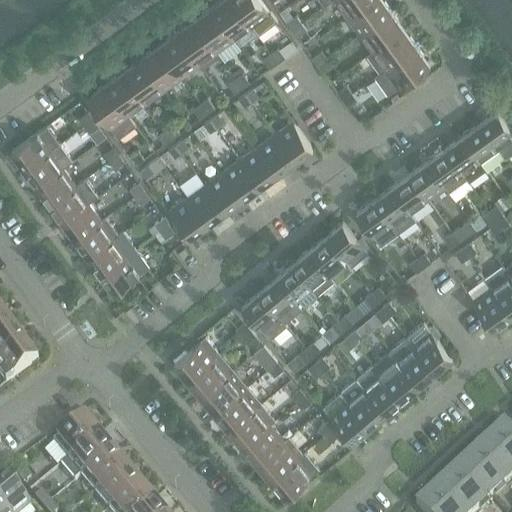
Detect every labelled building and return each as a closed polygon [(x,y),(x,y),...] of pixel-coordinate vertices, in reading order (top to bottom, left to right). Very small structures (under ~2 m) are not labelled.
[(252,26),(232,0),(219,0),(211,6),(235,39),(252,26)] [(270,13),(260,0),(232,0),(252,26),(270,13)] [(335,0),(347,16),(369,0),(335,0)] [(359,34),(392,10),(384,0),(369,0),(347,16),(359,34)] [(235,39),(211,6),(194,19),(217,52),(235,39)] [(372,51),(404,28),(392,10),(359,34),(372,51)] [(296,15),(287,22),(292,29),(301,22),(296,15)] [(217,52),(194,19),(176,32),(200,64),(217,52)] [(297,37),(307,30),(301,22),(292,29),(297,37)] [(380,72),(417,45),(404,28),(372,51),(367,55),(380,72)] [(200,64),(176,32),(158,44),(182,77),(200,64)] [(182,77),(158,44),(141,57),(165,90),(182,77)] [(421,70),(430,64),(417,45),(380,72),(375,76),(388,94),(412,77),(421,70)] [(285,57),(278,47),(271,53),(278,62),(285,57)] [(321,50),(312,57),(317,64),(326,58),(321,50)] [(263,58),(270,68),(278,62),(271,53),(263,58)] [(123,70),(147,102),(165,90),(141,57),(123,70)] [(323,72),(332,65),(326,58),(317,64),(323,72)] [(129,115),(147,102),(123,70),(106,82),(129,115)] [(421,70),(412,77),(417,84),(426,77),(421,70)] [(250,82),(244,73),(236,78),(243,88),(250,82)] [(230,83),(236,92),(243,88),(236,78),(230,83)] [(118,138),(136,125),(129,115),(106,82),(88,95),(118,138)] [(346,85),(337,92),(342,99),(351,93),(346,85)] [(259,96),(253,87),(246,93),(252,102),(259,96)] [(239,97),(245,107),(252,102),(246,93),(239,97)] [(348,107),(357,100),(351,93),(342,99),(348,107)] [(215,108),(209,98),(201,104),(208,113),(215,108)] [(195,109),(201,118),(208,113),(201,104),(195,109)] [(511,129),(498,110),(480,123),(498,148),(499,148),(503,155),(506,158),(511,153),(511,129)] [(94,119),(89,111),(79,118),(84,126),(94,119)] [(224,122),(218,113),(211,118),(217,127),(224,122)] [(204,123),(210,132),(217,127),(211,118),(204,123)] [(84,126),(90,133),(99,126),(94,119),(84,126)] [(295,161),(313,148),(293,120),(275,133),(295,161)] [(480,123),(462,135),(481,161),(482,161),(486,167),(503,155),(499,148),(498,148),(480,123)] [(47,124),(38,132),(12,150),(25,168),(60,143),(47,124)] [(180,133),(173,124),(166,129),(173,138),(180,133)] [(159,134),(166,143),(173,138),(166,129),(159,134)] [(295,161),(275,133),(257,146),(278,174),(295,161)] [(462,135),(445,148),(463,174),(467,179),(469,182),(488,169),(486,167),(482,161),(481,161),(462,135)] [(189,147),(183,138),(176,143),(182,152),(189,147)] [(60,143),(25,168),(38,186),(63,167),(73,160),(60,143)] [(169,148),(175,157),(182,152),(176,143),(169,148)] [(119,153),(114,146),(104,153),(110,161),(119,153)] [(278,174),(257,146),(240,158),(260,186),(278,174)] [(463,174),(445,148),(427,161),(449,191),(467,179),(463,174)] [(145,159),(138,149),(131,155),(137,164),(145,159)] [(110,161),(115,168),(125,161),(119,153),(110,161)] [(260,186),(240,158),(222,171),(243,199),(260,186)] [(449,191),(427,161),(410,173),(428,199),(446,186),(449,191)] [(140,169),(147,178),(154,173),(147,164),(140,169)] [(50,203),(76,185),(63,167),(38,186),(50,203)] [(243,199),(222,171),(205,183),(225,211),(243,199)] [(428,199),(410,173),(392,186),(411,212),(428,199)] [(145,188),(139,181),(129,188),(135,196),(145,188)] [(225,211),(205,183),(188,196),(208,224),(225,211)] [(63,221),(89,202),(76,185),(50,203),(63,221)] [(417,220),(410,212),(411,212),(392,186),(375,198),(400,233),(417,220)] [(135,196),(140,203),(150,196),(145,188),(135,196)] [(169,209),(190,237),(208,224),(188,196),(169,209)] [(381,246),(400,233),(375,198),(356,212),(375,237),(381,246)] [(76,238),(101,220),(89,202),(63,221),(76,238)] [(503,214),(496,204),(489,209),(496,219),(503,214)] [(482,215),(486,222),(488,224),(496,219),(489,209),(482,215)] [(510,223),(503,214),(496,219),(503,228),(510,223)] [(165,216),(155,223),(160,231),(170,224),(165,216)] [(106,217),(101,220),(76,238),(88,256),(124,230),(118,234),(106,217)] [(495,234),(503,228),(496,219),(488,224),(495,234)] [(351,266),(368,252),(343,221),(326,236),(346,260),(351,266)] [(511,225),(510,223),(503,228),(507,234),(511,230),(511,225)] [(166,238),(175,231),(170,224),(160,231),(166,238)] [(466,236),(459,227),(452,232),(459,241),(466,236)] [(136,248),(124,230),(88,256),(101,273),(136,248)] [(444,237),(451,247),(459,241),(452,232),(444,237)] [(351,266),(346,260),(326,236),(309,249),(330,274),(335,280),(337,283),(354,269),(351,266)] [(477,251),(470,241),(463,246),(470,256),(477,251)] [(455,252),(462,262),(470,256),(463,246),(455,252)] [(114,292),(140,273),(150,266),(136,248),(101,273),(114,292)] [(335,280),(330,274),(309,249),(293,263),(318,294),(335,280)] [(431,261),(424,252),(417,257),(424,267),(431,261)] [(409,262),(416,272),(424,267),(417,257),(409,262)] [(318,294),(293,263),(276,277),(301,308),(318,294)] [(511,277),(505,268),(503,265),(485,278),(493,289),(511,314),(511,277)] [(285,321),(298,310),(301,308),(276,277),(260,291),(285,321)] [(491,286),(473,299),(493,328),(511,314),(493,289),(485,278),(491,286)] [(387,295),(379,286),(373,292),(380,301),(387,295)] [(285,322),(285,321),(260,291),(242,305),(262,330),(263,330),(268,336),(270,337),(272,337),(274,336),(287,325),(285,322)] [(365,298),(373,307),(380,301),(373,292),(365,298)] [(397,310),(389,301),(382,307),(390,316),(397,310)] [(0,334),(13,325),(0,307),(0,334)] [(375,313),(383,322),(390,316),(382,307),(375,313)] [(354,323),(346,314),(339,319),(347,329),(354,323)] [(339,319),(323,333),(330,343),(347,329),(339,319)] [(245,321),(236,329),(241,336),(250,328),(245,321)] [(0,360),(25,342),(13,325),(0,334),(0,360)] [(247,343),(257,336),(250,328),(241,336),(247,343)] [(364,338),(356,329),(349,335),(357,344),(364,338)] [(413,344),(436,371),(453,357),(430,329),(413,344)] [(342,341),(350,350),(357,344),(349,335),(342,341)] [(188,380),(216,357),(220,353),(206,336),(174,362),(188,380)] [(436,371),(413,344),(406,336),(390,349),(419,385),(436,371)] [(321,351),(313,341),(306,347),(314,356),(321,351)] [(0,375),(6,384),(39,361),(25,342),(0,360),(0,375)] [(314,356),(306,347),(299,353),(287,363),(295,372),(314,356)] [(373,363),(380,371),(403,399),(419,385),(390,349),(373,363)] [(188,380),(202,396),(234,370),(220,353),(216,357),(188,380)] [(273,355),(263,362),(269,369),(278,361),(273,355)] [(331,366),(323,356),(316,362),(324,371),(331,366)] [(275,377),(284,369),(278,361),(269,369),(275,377)] [(309,368),(316,378),(324,371),(316,362),(309,368)] [(357,377),(363,385),(386,413),(403,399),(380,371),(373,363),(357,377)] [(216,413),(243,390),(248,386),(234,370),(202,396),(216,413)] [(363,385),(347,399),(370,426),(386,413),(363,385)] [(230,429),(262,403),(248,386),(243,390),(216,413),(230,429)] [(300,388),(291,396),(296,402),(306,394),(300,388)] [(370,426),(347,399),(341,391),(323,406),(352,441),(370,426)] [(303,410),(312,402),(306,394),(296,402),(303,410)] [(262,403),(230,429),(244,446),(271,423),(276,419),(262,403)] [(85,416),(53,443),(67,460),(99,433),(85,416)] [(328,421),(319,429),(324,435),(333,428),(328,421)] [(289,436),(285,440),(271,423),(244,446),(258,463),(285,440),(290,436),(289,436)] [(511,431),(505,423),(416,506),(421,511),(476,511),(511,479),(511,431)] [(330,443),(340,435),(333,428),(324,435),(330,443)] [(99,433),(67,460),(81,476),(113,450),(99,433)] [(290,436),(285,440),(258,463),(271,479),(299,456),(303,452),(290,436)] [(95,493),(127,467),(113,450),(81,476),(95,493)] [(306,451),(303,452),(299,456),(271,479),(286,497),(313,474),(320,468),(306,451)] [(127,467),(95,493),(109,510),(141,483),(127,467)] [(31,478),(23,468),(15,474),(24,484),(31,478)] [(24,511),(32,506),(9,479),(0,485),(0,503),(7,511),(24,511)] [(111,511),(139,511),(154,500),(141,483),(109,510),(111,511)] [(43,492),(35,498),(43,508),(51,502),(43,492)] [(164,511),(154,500),(139,511),(164,511)] [(46,511),(57,511),(59,511),(51,502),(43,508),(46,511)]
